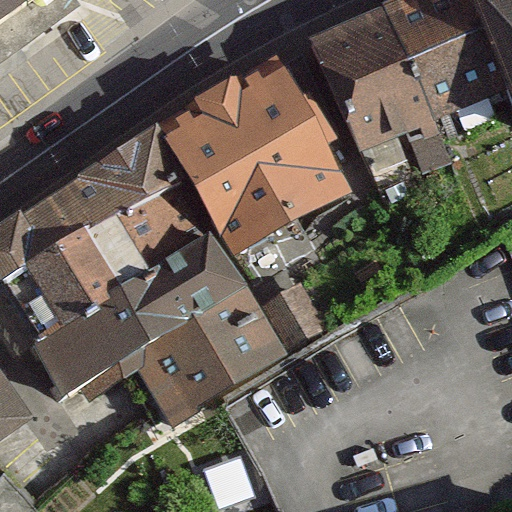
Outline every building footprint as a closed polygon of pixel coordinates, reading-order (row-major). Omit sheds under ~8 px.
[(0,0),(0,32),(44,0),(0,0)] [(473,0),(403,0),(383,8),(435,127),(510,97),(473,0)] [(511,0),(473,0),(510,97),(511,101),(511,0)] [(310,42),(377,190),(450,161),(435,127),(383,8),(310,42)] [(235,260),(351,192),(277,58),(159,125),(188,176),(216,226),(235,260)] [(159,125),(0,227),(0,284),(188,176),(159,125)] [(188,176),(0,284),(0,295),(30,344),(209,230),(216,226),(188,176)] [(209,230),(30,344),(60,402),(80,389),(88,402),(137,370),(169,424),(288,355),(247,287),(209,230)] [(262,307),(291,352),(330,327),(301,282),(262,307)] [(0,442),(32,418),(0,370),(0,442)]
